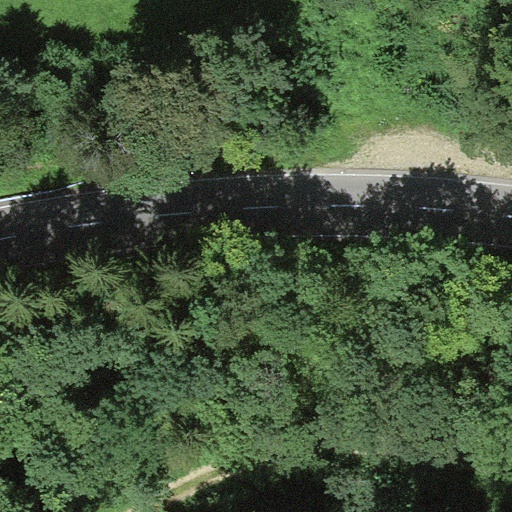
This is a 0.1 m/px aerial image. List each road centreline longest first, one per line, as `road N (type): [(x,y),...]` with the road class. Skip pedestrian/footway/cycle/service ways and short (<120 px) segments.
road 1 (tertiary): [(0,239),(195,214),(391,201),(511,221)]
road 2 (track): [(511,485),(380,456),(302,465),(164,511)]
